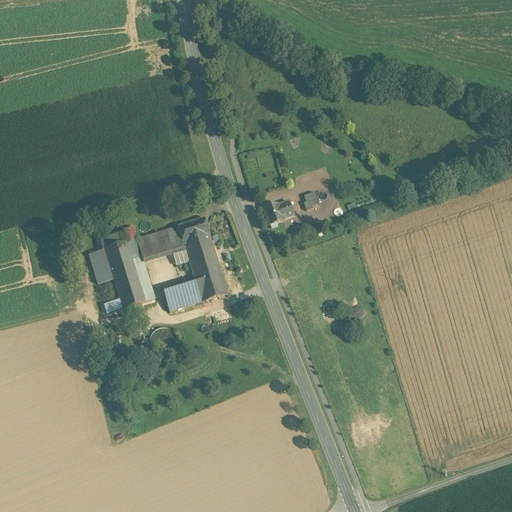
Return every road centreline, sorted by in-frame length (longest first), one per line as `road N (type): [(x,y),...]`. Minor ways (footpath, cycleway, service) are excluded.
road 1 (secondary): [(182,0),(225,166),(356,511)]
road 2 (track): [(360,511),(511,459)]
